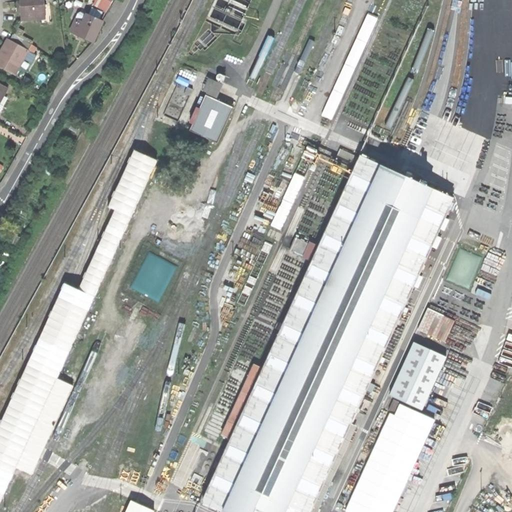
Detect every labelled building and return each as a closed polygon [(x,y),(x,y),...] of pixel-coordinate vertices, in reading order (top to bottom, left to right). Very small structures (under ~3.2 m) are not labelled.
[(20,0),(21,10),(22,20),(45,19),(44,0),(20,0)] [(214,22),(243,26),(246,2),(231,0),(228,0),(228,6),(216,5),(214,22)] [(107,15),(111,6),(102,2),(97,10),(107,15)] [(79,36),(95,43),(99,33),(103,23),(87,16),(84,25),(79,36)] [(72,33),(79,36),(84,25),(77,22),(72,33)] [(14,34),(11,40),(22,47),(25,41),(14,34)] [(0,53),(0,66),(16,75),(29,51),(22,47),(11,40),(8,39),(1,53),(0,53)] [(203,92),(218,96),(222,81),(207,77),(203,92)] [(177,82),(168,115),(181,118),(191,86),(177,82)] [(0,103),(9,88),(0,83),(0,103)] [(217,141),(232,105),(202,93),(187,129),(217,141)] [(141,151),(132,147),(107,205),(111,208),(77,288),(72,286),(63,281),(0,418),(0,498),(15,466),(30,474),(41,451),(71,385),(55,376),(156,158),(141,151)] [(222,511),(308,511),(364,391),(368,384),(452,198),(393,171),(360,156),(263,370),(240,418),(230,440),(202,503),(222,511)] [(295,237),(291,250),(308,255),(312,242),(295,237)] [(483,257),(460,247),(446,279),(470,290),(483,257)] [(180,266),(150,250),(130,287),(160,304),(180,266)] [(417,331),(444,343),(454,322),(427,309),(417,331)] [(389,397),(422,411),(445,358),(413,343),(389,397)] [(253,366),(231,414),(240,418),(263,370),(253,366)] [(375,387),(368,384),(364,391),(371,394),(375,387)] [(399,403),(393,400),(388,411),(394,414),(399,403)] [(221,436),(230,440),(240,418),(231,414),(221,436)] [(346,504),(361,511),(375,511),(406,446),(379,433),(346,504)]
